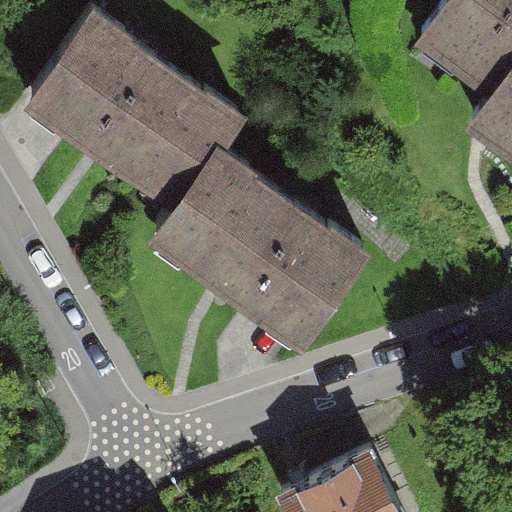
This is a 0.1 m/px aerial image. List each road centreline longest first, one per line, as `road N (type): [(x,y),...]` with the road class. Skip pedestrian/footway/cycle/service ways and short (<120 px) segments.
road 1 (residential): [(511,339),(139,458)]
road 2 (residential): [(139,458),(0,212)]
